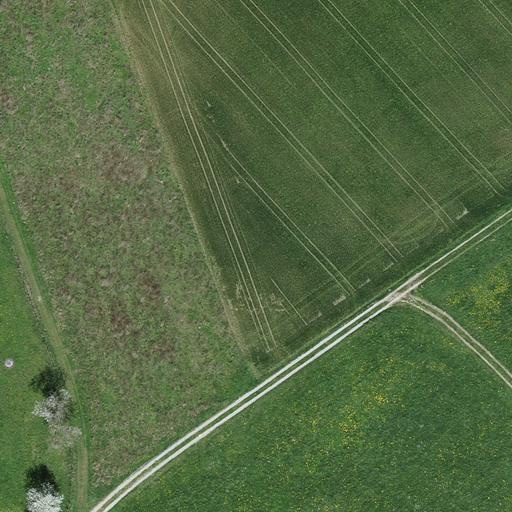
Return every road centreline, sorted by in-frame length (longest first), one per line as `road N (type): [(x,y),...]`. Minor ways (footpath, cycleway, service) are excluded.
road 1 (track): [(0,167),(64,358),(81,438),(73,511)]
road 2 (track): [(108,511),(153,471),(395,300)]
road 3 (track): [(395,300),(439,320),(511,390)]
road 4 (track): [(395,300),(511,219)]
